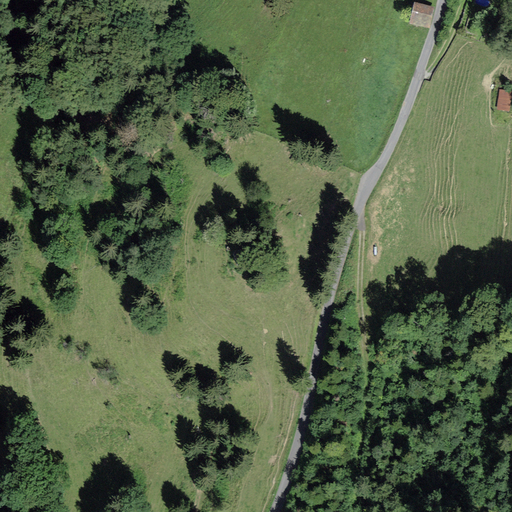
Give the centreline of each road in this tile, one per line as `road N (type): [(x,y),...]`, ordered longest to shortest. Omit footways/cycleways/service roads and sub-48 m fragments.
road 1 (tertiary): [(274,511),(342,251),(406,108),(442,0)]
road 2 (track): [(350,511),(369,392),(363,217),(356,211)]
